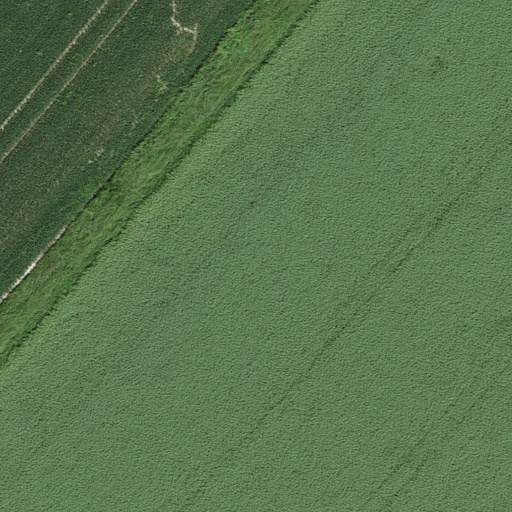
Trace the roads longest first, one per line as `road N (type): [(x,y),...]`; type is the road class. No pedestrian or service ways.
road 1 (motorway): [(150,511),(511,309)]
road 2 (motorway): [(313,0),(0,174)]
